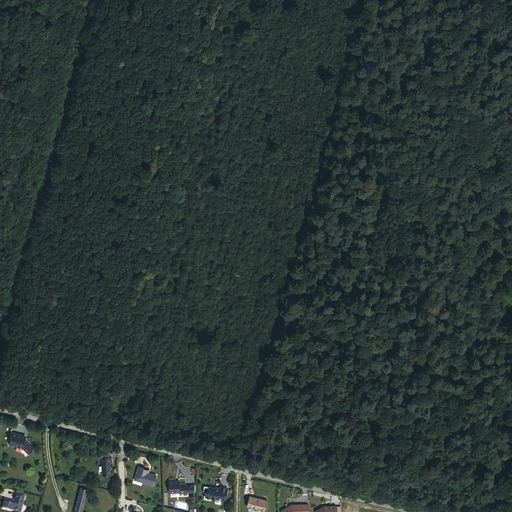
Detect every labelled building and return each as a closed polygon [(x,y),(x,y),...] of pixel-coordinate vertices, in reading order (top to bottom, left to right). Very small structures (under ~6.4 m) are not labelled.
[(25,438),(21,437),(21,436),(21,435),(21,434),(20,434),(11,432),(9,438),(10,438),(9,444),(22,447),(28,453),(33,448),(26,440),(24,440),(25,438)] [(98,457),(102,457),(109,457),(109,449),(98,450),(98,457)] [(109,457),(102,457),(102,475),(110,475),(110,471),(110,469),(110,465),(109,465),(109,463),(111,463),(111,457),(109,457)] [(142,471),(143,468),(137,467),(134,479),(152,485),(155,475),(147,472),(142,471)] [(174,479),(168,479),(168,492),(178,492),(178,493),(185,492),(185,485),(185,483),(179,483),(178,480),(174,480),(174,479)] [(214,487),(208,485),(207,490),(205,491),(204,496),(210,497),(211,499),(214,499),(215,498),(221,499),(221,498),(224,499),(227,488),(219,486),(218,488),(215,488),(214,487)] [(84,503),(85,498),(88,489),(80,487),(75,508),(82,510),(84,503)] [(13,501),(4,499),(2,508),(16,511),(20,511),(24,496),(15,494),(13,501)] [(245,505),(262,509),(264,509),(266,499),(260,498),(248,495),(245,505)] [(85,511),(88,504),(84,503),(82,510),(75,508),(73,511),(85,511)] [(307,511),(306,503),(300,503),(289,503),(279,510),(280,511),(307,511)]
